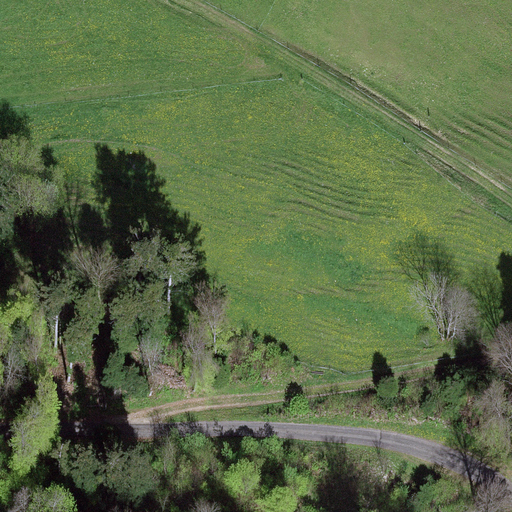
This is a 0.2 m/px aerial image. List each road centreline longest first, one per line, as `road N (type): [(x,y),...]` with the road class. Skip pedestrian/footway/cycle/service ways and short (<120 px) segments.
road 1 (unclassified): [(511,495),(435,453),(360,435),(109,425),(0,430)]
road 2 (track): [(78,426),(511,362)]
road 3 (track): [(511,196),(193,0)]
